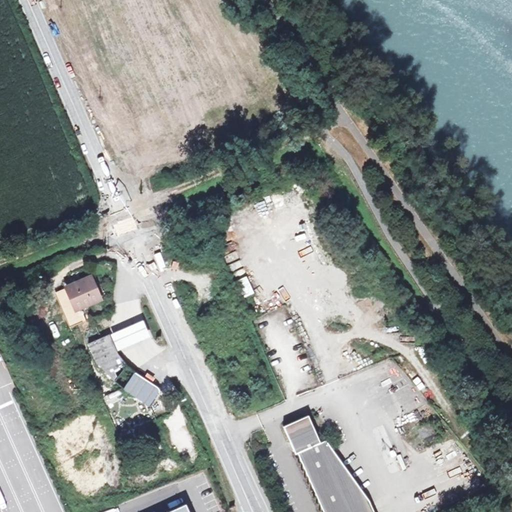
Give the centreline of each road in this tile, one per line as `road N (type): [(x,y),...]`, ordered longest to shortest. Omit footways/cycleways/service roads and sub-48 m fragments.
road 1 (secondary): [(29,0),(252,511)]
road 2 (track): [(0,262),(321,127)]
